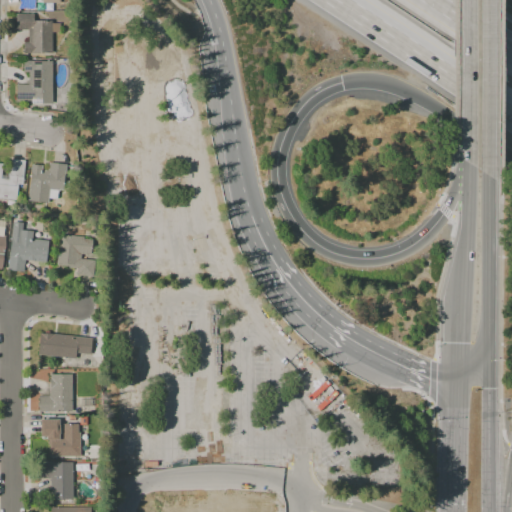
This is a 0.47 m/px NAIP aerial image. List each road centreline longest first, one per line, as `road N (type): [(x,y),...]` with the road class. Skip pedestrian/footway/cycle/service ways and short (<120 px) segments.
road 1 (motorway): [(469,162),(451,201),(404,249),(365,257),(326,250),(286,209),(276,156),(304,103),(341,82)]
road 2 (motorway): [(250,216),(287,283),(332,328),(416,373),(454,381)]
road 3 (residential): [(17,511),(17,302)]
road 4 (motorway): [(337,0),(511,115)]
road 5 (motorway): [(341,82),(377,81),(415,96),(511,156)]
road 6 (primary): [(487,360),(487,175)]
road 7 (motorway): [(208,0),(224,54),(240,176)]
road 8 (primary): [(487,175),(489,0)]
road 9 (primary): [(471,0),(469,162)]
road 10 (primary): [(487,511),(487,360)]
road 11 (primary): [(469,162),(456,298)]
road 12 (primary): [(454,381),(450,511)]
